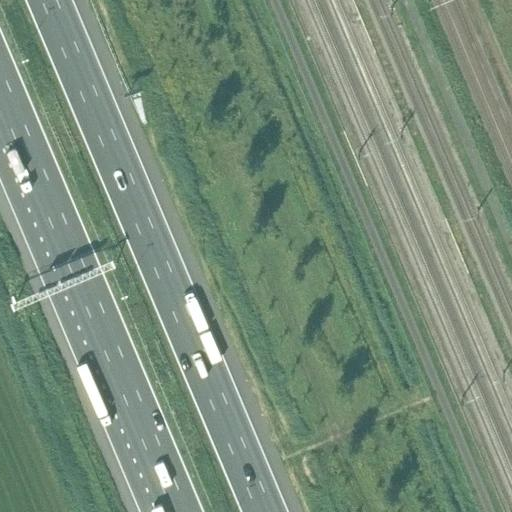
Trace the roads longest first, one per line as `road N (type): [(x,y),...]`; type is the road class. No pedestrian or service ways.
road 1 (motorway): [(264,511),(48,0)]
road 2 (motorway): [(0,96),(173,511)]
